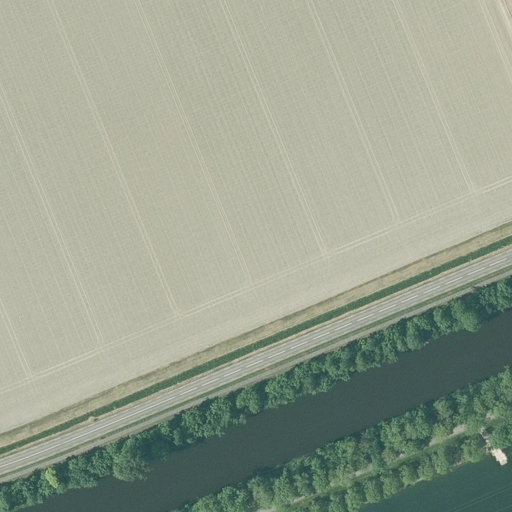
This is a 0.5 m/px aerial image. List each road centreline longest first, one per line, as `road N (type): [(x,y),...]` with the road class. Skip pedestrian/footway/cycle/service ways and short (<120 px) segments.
road 1 (primary): [(511,256),(0,467)]
road 2 (unclassified): [(256,511),(511,403)]
